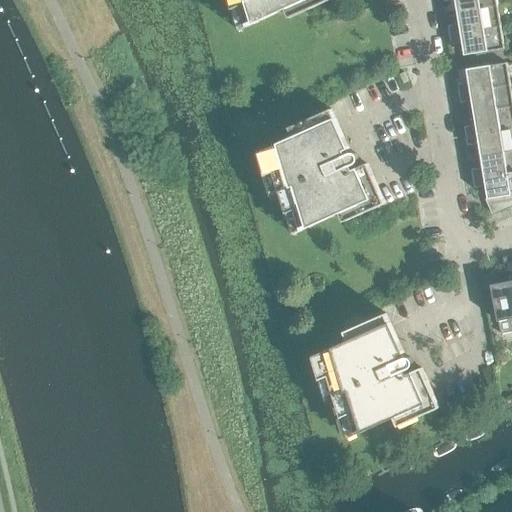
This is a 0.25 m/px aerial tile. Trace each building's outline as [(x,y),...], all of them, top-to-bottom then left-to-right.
[(229,0),(239,31),(287,10),(290,18),(330,0),(229,0)] [(497,0),(443,0),(444,2),(453,0),(456,2),(458,12),(498,5),(497,0)] [(498,5),(458,12),(459,21),(457,24),(448,25),(449,35),(502,26),(498,5)] [(505,49),(502,26),(449,35),(451,44),(460,43),(463,45),(465,55),(505,49)] [(459,93),(511,85),(508,62),(467,69),(469,79),(467,82),(457,84),(459,93)] [(511,89),(511,85),(459,93),(460,103),(470,101),(473,103),(474,112),(511,106),(511,89)] [(511,106),(474,112),(476,122),(474,125),(464,126),(466,136),(511,128),(511,106)] [(352,153),(332,109),(290,128),(294,137),(259,152),(272,197),(281,193),(293,234),(341,213),(344,222),(386,203),(368,163),(358,168),(357,164),(358,163),(359,162),(359,161),(360,159),(360,158),(360,157),(359,156),(359,155),(358,154),(357,153),(356,153),(355,152),(354,152),(353,152),(352,153)] [(511,128),(466,136),(467,145),(477,144),(480,146),(481,155),(511,149),(511,128)] [(511,149),(481,155),(483,164),(481,167),(471,169),(473,178),(511,171),(511,149)] [(511,194),(511,171),(473,178),(474,188),(484,186),(487,188),(488,199),(511,194)] [(511,280),(492,285),(499,321),(511,318),(511,280)] [(406,357),(387,313),(345,332),(349,341),(314,356),(327,400),(336,396),(348,438),(395,417),(399,426),(441,407),(423,367),(413,372),(411,368),(412,368),(413,367),(414,366),(414,365),(414,364),(414,363),(414,361),(414,360),(413,359),(412,358),(411,357),(408,357),(407,357),(406,357)]
